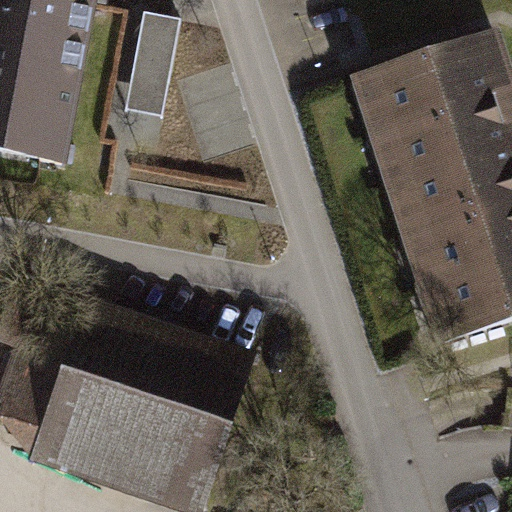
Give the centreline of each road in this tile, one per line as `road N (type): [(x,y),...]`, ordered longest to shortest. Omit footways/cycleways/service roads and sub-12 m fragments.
road 1 (residential): [(329,289),(0,238)]
road 2 (residential): [(329,289),(235,0)]
road 3 (residential): [(393,511),(354,410),(329,289)]
